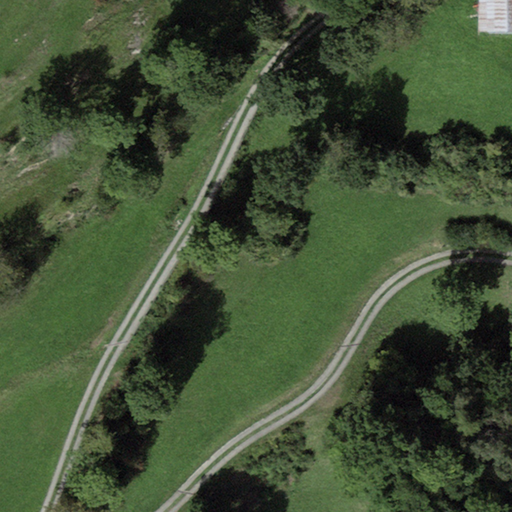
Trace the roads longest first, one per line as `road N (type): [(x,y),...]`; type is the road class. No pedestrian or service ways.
road 1 (track): [(50,511),(114,349),(267,67),(345,0)]
road 2 (track): [(156,511),(252,432),(330,381),(368,312),(396,283),(449,256),(511,258)]
